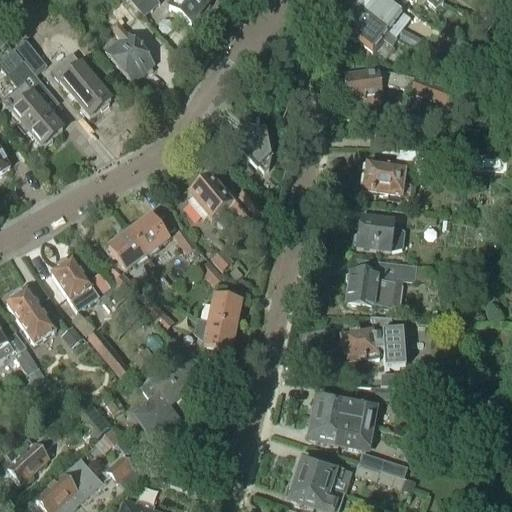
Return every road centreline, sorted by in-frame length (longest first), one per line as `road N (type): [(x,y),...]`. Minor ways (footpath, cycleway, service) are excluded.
road 1 (residential): [(224,511),(273,336),(308,152),(276,2)]
road 2 (residential): [(0,242),(170,145),(276,2)]
